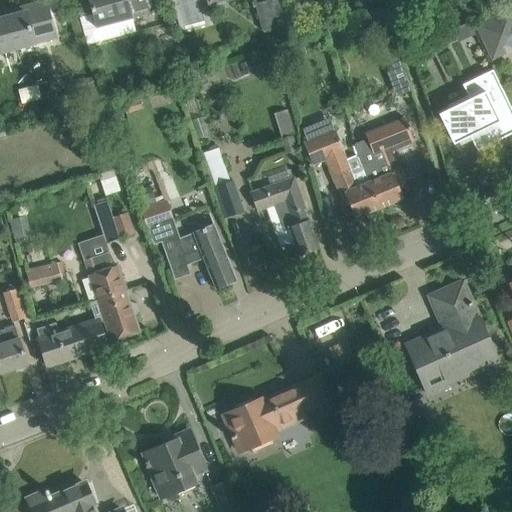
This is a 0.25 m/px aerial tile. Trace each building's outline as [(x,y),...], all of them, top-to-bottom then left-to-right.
[(88,0),(92,14),(80,17),(87,43),(135,31),(132,19),(133,18),(132,18),(153,12),(150,0),(88,0)] [(206,0),(210,13),(216,11),(214,3),(227,0),(206,0)] [(266,0),(266,1),(254,4),(262,31),(287,24),(280,0),(266,0)] [(0,13),(0,50),(54,36),(45,2),(24,8),(25,12),(2,18),(1,14),(0,13)] [(393,23),(389,5),(373,11),(377,28),(393,23)] [(474,25),(491,61),(506,54),(503,48),(508,37),(510,25),(511,23),(511,12),(510,8),(474,25)] [(461,36),(474,31),(469,20),(456,25),(461,36)] [(173,52),(178,69),(191,66),(185,48),(173,52)] [(477,151),(507,136),(500,122),(511,115),(511,109),(494,71),(464,86),(470,99),(441,113),(455,143),(470,136),(477,151)] [(179,83),(184,96),(190,94),(190,96),(210,88),(204,73),(179,83)] [(79,80),(80,85),(72,87),(73,91),(51,97),(54,112),(77,106),(77,107),(99,102),(94,81),(93,81),(92,77),(79,80)] [(364,170),(369,181),(368,181),(379,208),(403,199),(398,185),(402,183),(391,154),(383,157),(381,153),(413,140),(404,119),(365,134),(366,137),(353,142),(358,154),(364,170)] [(313,164),(326,159),(343,152),(334,130),(307,140),(304,142),(313,164)] [(293,136),(281,139),(285,153),(297,150),(293,136)] [(364,170),(358,154),(345,160),(343,152),(326,159),(332,174),(345,207),(349,205),(355,218),(379,208),(368,181),(369,181),(364,170)] [(294,168),(298,177),(308,173),(305,164),(294,168)] [(102,185),(116,180),(112,168),(98,173),(102,185)] [(286,230),(292,246),(294,246),(298,256),(319,248),(290,169),(267,178),(271,187),(250,194),(256,210),(274,204),(283,231),(286,230)] [(233,181),(213,188),(223,216),(243,209),(233,181)] [(138,189),(142,203),(155,199),(150,185),(138,189)] [(120,239),(107,201),(93,205),(106,243),(120,239)] [(145,209),(141,210),(148,228),(154,243),(161,241),(175,278),(189,273),(185,264),(203,257),(204,260),(208,270),(215,288),(236,280),(229,262),(214,224),(178,238),(165,202),(157,205),(145,209)] [(127,213),(113,218),(120,239),(120,240),(135,235),(127,213)] [(14,239),(31,235),(26,215),(9,219),(14,239)] [(89,275),(97,300),(126,290),(118,265),(113,267),(108,252),(84,260),(89,275)] [(25,270),(29,287),(61,280),(59,273),(64,272),(62,261),(56,263),(56,262),(25,270)] [(407,346),(426,388),(430,397),(450,388),(449,386),(498,363),(495,357),(462,282),(430,297),(445,330),(434,335),(434,334),(407,346)] [(20,289),(5,293),(4,293),(12,322),(25,319),(26,323),(32,321),(23,288),(20,289)] [(97,300),(90,302),(95,320),(98,319),(99,323),(104,321),(111,341),(140,332),(134,315),(139,311),(136,303),(130,302),(126,290),(97,300)] [(37,330),(39,338),(38,339),(47,366),(107,347),(99,323),(98,319),(95,320),(58,332),(55,324),(37,330)] [(15,325),(0,329),(0,372),(0,373),(27,364),(15,325)] [(334,345),(343,365),(355,360),(346,340),(334,345)] [(230,437),(231,439),(233,438),(240,452),(252,446),(253,448),(269,441),(268,439),(276,436),(273,430),(306,416),(304,410),(329,399),(319,376),(262,401),(261,399),(233,411),(240,429),(230,437)] [(172,441),(143,453),(146,461),(144,462),(159,499),(197,483),(194,475),(205,470),(189,430),(171,437),(172,441)] [(212,487),(222,511),(242,511),(229,480),(212,487)] [(122,511),(121,509),(115,511),(95,511),(92,505),(94,505),(84,483),(51,497),(47,490),(28,498),(33,511),(122,511)]
